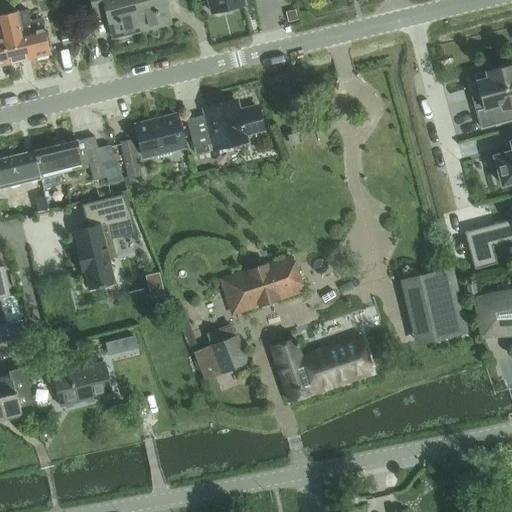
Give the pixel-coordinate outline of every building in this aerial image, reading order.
[(16,4),(29,61),(51,56),(43,19),(31,21),(28,11),(31,11),(28,0),(16,3),(16,4)] [(143,32),(134,0),(91,0),(96,19),(108,16),(114,39),(143,32)] [(134,0),(143,32),(172,25),(166,1),(171,0),(134,0)] [(207,0),(211,14),(246,6),(244,0),(207,0)] [(59,1),(44,5),(48,22),(63,18),(59,1)] [(0,28),(0,29),(9,66),(29,61),(16,4),(0,8),(0,28)] [(0,67),(9,66),(0,29),(0,67)] [(477,112),(482,130),(511,121),(511,72),(509,73),(507,68),(475,76),(484,110),(477,112)] [(215,144),(216,150),(247,142),(246,136),(265,132),(259,106),(239,111),(237,101),(206,109),(212,133),(192,138),(195,149),(215,144)] [(137,127),(145,157),(183,148),(176,117),(137,127)] [(98,149),(95,138),(34,153),(41,179),(83,169),(82,165),(89,163),(93,181),(107,178),(98,149)] [(129,179),(142,176),(134,141),(121,143),(129,179)] [(504,185),(511,182),(511,142),(511,143),(511,144),(511,153),(496,157),(504,185)] [(98,149),(107,178),(109,186),(124,182),(110,146),(98,149)] [(0,189),(41,179),(34,153),(0,161),(0,189)] [(26,197),(31,215),(37,213),(49,211),(44,193),(26,197)] [(89,228),(74,232),(89,291),(116,284),(110,259),(116,257),(112,240),(138,233),(123,196),(83,206),(89,228)] [(502,230),(468,239),(476,270),(497,264),(493,247),(511,242),(511,222),(501,225),(502,230)] [(230,279),(241,312),(302,292),(291,259),(230,279)] [(0,298),(9,297),(2,268),(0,268),(0,298)] [(466,334),(451,270),(419,278),(433,341),(466,334)] [(511,294),(476,302),(480,317),(495,314),(496,320),(504,320),(505,333),(511,331),(511,294)] [(25,321),(7,325),(9,336),(27,332),(25,321)] [(236,339),(230,325),(208,333),(212,343),(195,350),(207,380),(247,364),(237,339),(236,339)] [(362,338),(314,353),(301,358),(295,341),(270,348),(289,402),(374,375),(362,338)] [(61,407),(112,395),(104,364),(54,376),(61,407)] [(14,385),(12,376),(0,379),(0,422),(22,417),(20,409),(32,406),(26,382),(14,385)]
